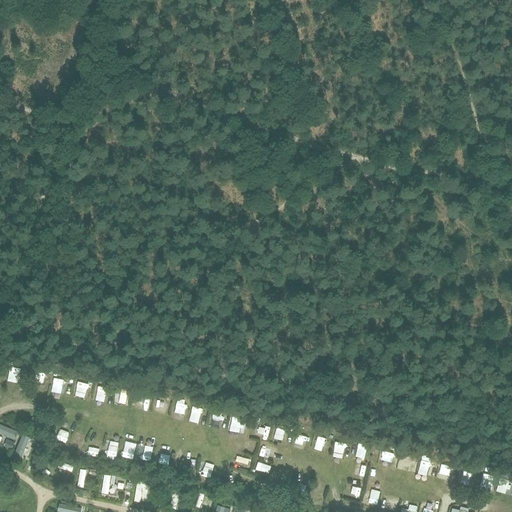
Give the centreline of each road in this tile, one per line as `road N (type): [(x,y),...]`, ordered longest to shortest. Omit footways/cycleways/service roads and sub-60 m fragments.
road 1 (track): [(0,334),(36,342),(66,334),(355,157),(511,194)]
road 2 (track): [(59,119),(84,52),(355,157)]
road 3 (track): [(0,104),(59,119),(0,284)]
road 4 (track): [(421,0),(432,38),(470,102),(486,182)]
